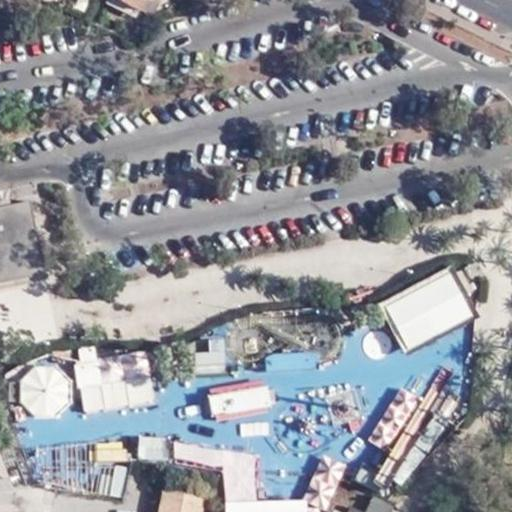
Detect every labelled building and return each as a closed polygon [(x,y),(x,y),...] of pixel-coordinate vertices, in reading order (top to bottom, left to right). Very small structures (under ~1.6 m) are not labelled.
[(158,11),(162,0),(109,0),(109,1),(139,16),(141,13),(146,17),(151,8),(158,11)] [(153,20),(158,11),(151,8),(146,17),(153,20)] [(0,202),(0,210),(9,209),(7,201),(0,202)] [(9,209),(0,210),(0,286),(44,277),(28,204),(9,209)] [(408,351),(479,316),(454,266),(383,301),(408,351)] [(0,292),(45,283),(44,277),(0,286),(0,292)] [(405,377),(477,352),(469,329),(398,354),(405,377)] [(226,362),(224,337),(196,339),(198,364),(226,362)] [(319,356),(319,349),(269,354),(272,384),(312,381),(313,387),(399,379),(397,350),(319,356)] [(78,410),(153,400),(146,353),(20,369),(25,414),(78,407),(78,410)] [(387,392),(366,439),(395,451),(426,382),(404,372),(394,395),(387,392)] [(126,491),(125,437),(51,438),(51,479),(72,479),(72,492),(126,491)] [(159,511),(201,511),(204,500),(163,492),(159,511)] [(389,511),(392,507),(374,498),(367,511),(361,511),(351,507),(348,511),(389,511)]
